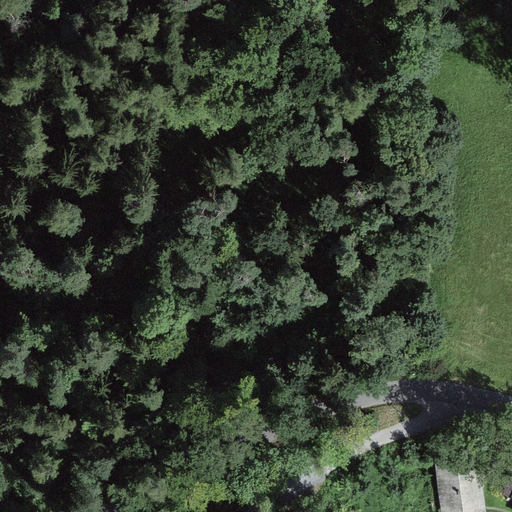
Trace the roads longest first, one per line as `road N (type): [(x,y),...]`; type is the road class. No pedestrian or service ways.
road 1 (track): [(428,386),(380,358),(226,366),(0,291)]
road 2 (unclassified): [(117,511),(337,397),(428,386),(511,406)]
road 3 (track): [(250,511),(369,428),(481,399)]
